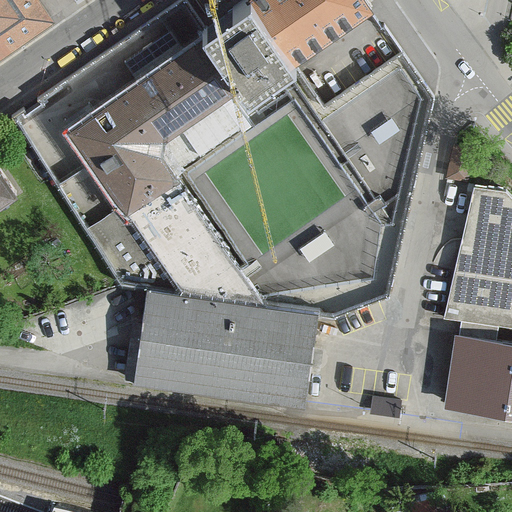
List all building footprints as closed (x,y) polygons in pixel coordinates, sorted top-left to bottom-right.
[(0,0),(0,51),(54,15),(43,0),(0,0)] [(298,62),(256,0),(247,0),(207,27),(242,80),(251,93),(286,70),(298,62)] [(364,0),(256,0),(298,62),(373,13),(364,0)] [(242,80),(207,27),(71,120),(95,155),(126,199),(131,207),(180,173),(161,146),(164,133),(242,80)] [(473,144),(453,140),(446,175),(466,179),(473,144)] [(0,198),(17,187),(0,161),(0,198)] [(180,173),(131,207),(183,288),(265,298),(261,292),(243,265),(180,173)] [(511,193),(508,189),(472,183),(449,312),(464,314),(499,321),(511,322),(511,193)] [(367,202),(364,205),(370,213),(385,202),(380,194),(376,196),(367,202)] [(141,331),(135,379),(304,401),(310,353),(315,311),(316,305),(265,298),(183,288),(148,283),(141,331)] [(457,330),(445,401),(511,412),(511,337),(497,335),(499,321),(464,314),(461,330),(457,330)] [(0,320),(0,332),(13,334),(14,322),(0,320)] [(374,395),(372,408),(399,412),(401,399),(374,395)] [(406,501),(409,511),(438,511),(440,511),(434,492),(406,501)]
